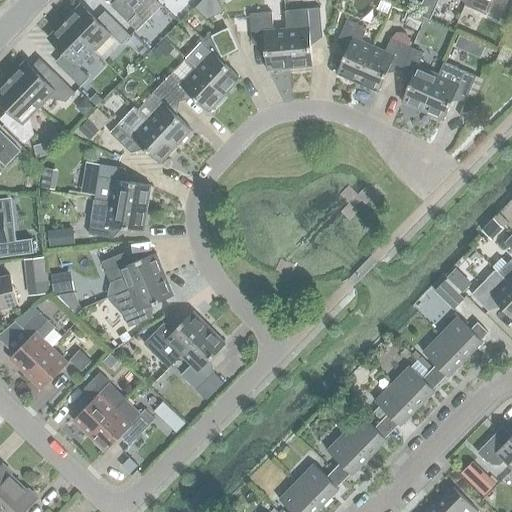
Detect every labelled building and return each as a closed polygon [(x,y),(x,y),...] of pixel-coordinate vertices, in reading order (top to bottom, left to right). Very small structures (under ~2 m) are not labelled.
[(120,0),(124,3),(115,12),(135,31),(144,22),(153,14),(161,5),(155,0),(120,0)] [(202,0),(195,8),(207,19),(222,12),(216,0),(202,0)] [(467,0),(466,3),(464,7),(499,22),(508,0),(467,0)] [(65,24),(95,52),(110,36),(120,47),(130,37),(110,17),(101,26),(82,7),(65,24)] [(320,9),(307,10),(285,12),(286,30),(289,69),(312,67),(310,39),(322,38),(320,9)] [(266,71),(289,69),(286,30),(272,31),(271,13),(249,15),(251,44),(264,43),(266,71)] [(357,84),(373,48),(361,42),(366,30),(346,21),(336,44),(347,49),(336,74),(357,84)] [(79,68),(95,52),(65,24),(49,41),(68,60),(60,69),(80,88),(89,78),(79,68)] [(213,37),(209,34),(194,50),(204,60),(195,69),(224,96),(239,80),(224,65),(226,55),(236,50),(227,30),(213,37)] [(471,41),(459,37),(455,48),(466,53),(471,41)] [(373,48),(357,84),(378,93),(389,67),(401,72),(411,49),(399,44),(390,40),(384,53),(373,48)] [(137,52),(143,58),(149,52),(144,46),(137,52)] [(511,51),(511,49),(503,46),(496,60),(506,64),(511,51)] [(422,112),(438,76),(417,67),(423,54),(411,49),(401,72),(412,77),(401,103),(422,112)] [(438,76),(422,112),(443,121),(454,96),(465,101),(476,78),(456,69),(443,63),(438,76)] [(26,64),(11,80),(38,109),(48,99),(65,103),(74,94),(54,74),(46,83),(26,64)] [(224,96),(195,69),(180,86),(169,76),(161,85),(179,103),(187,94),(208,113),(224,96)] [(29,119),(38,109),(11,80),(0,91),(0,104),(13,117),(4,126),(24,145),(33,136),(29,119)] [(179,103),(161,85),(152,95),(162,104),(147,121),(175,148),(191,131),(170,112),(179,103)] [(96,94),(89,101),(96,107),(102,101),(96,94)] [(75,108),(85,117),(94,108),(84,99),(75,108)] [(464,105),(459,116),(467,120),(472,109),(464,105)] [(175,148),(147,121),(133,108),(124,118),(109,134),(130,154),(139,145),(159,165),(175,148)] [(96,130),(88,121),(79,129),(88,138),(96,130)] [(0,163),(5,168),(20,152),(0,132),(0,163)] [(34,147),(37,159),(46,156),(43,144),(34,147)] [(94,201),(108,203),(146,209),(150,186),(122,182),(124,170),(100,166),(98,178),(94,201)] [(0,257),(13,256),(33,253),(31,240),(15,241),(13,224),(3,226),(1,200),(0,199),(0,257)] [(146,209),(108,203),(94,201),(92,214),(88,235),(113,239),(115,227),(143,232),(146,209)] [(493,219),(482,231),(491,240),(503,229),(493,219)] [(49,231),(50,246),(74,244),(73,229),(49,231)] [(109,283),(108,299),(164,276),(155,254),(129,265),(124,254),(101,263),(109,283)] [(45,259),(24,261),(27,283),(47,281),(45,259)] [(501,259),(492,268),(495,270),(498,274),(511,287),(511,261),(507,265),(501,259)] [(453,271),(447,277),(462,293),(468,287),(453,271)] [(511,318),(511,287),(498,274),(498,275),(494,271),(470,295),(487,312),(496,303),(511,318)] [(51,276),(54,294),(72,291),(69,273),(51,276)] [(0,278),(0,309),(17,305),(10,276),(0,278)] [(108,299),(123,317),(128,328),(151,319),(146,308),(173,297),(164,276),(108,299)] [(464,300),(445,281),(434,292),(453,311),(464,300)] [(9,359),(25,375),(51,349),(43,341),(55,329),(37,312),(33,308),(15,322),(21,329),(30,338),(9,359)] [(146,342),(155,351),(170,365),(180,355),(181,357),(209,329),(192,313),(172,333),(163,324),(146,342)] [(457,318),(439,336),(465,360),(482,343),(480,341),(487,334),(477,323),(470,331),(457,318)] [(225,345),(209,329),(181,357),(190,366),(180,376),(196,392),(206,402),(224,384),(214,374),(205,365),(225,345)] [(127,332),(119,337),(123,344),(131,339),(127,332)] [(465,360),(439,336),(422,354),(435,366),(428,373),(439,383),(446,377),(447,378),(465,360)] [(67,364),(51,349),(25,375),(41,390),(67,364)] [(70,361),(82,372),(91,362),(80,351),(70,361)] [(409,367),(392,385),(417,409),(434,392),(433,390),(439,383),(428,373),(422,380),(409,367)] [(94,399),(73,421),(89,436),(125,399),(109,384),(110,383),(100,373),(84,389),(94,399)] [(417,409),(392,385),(374,403),(387,415),(380,422),(391,432),(398,425),(400,427),(417,409)] [(125,399),(89,436),(105,452),(119,438),(128,447),(135,440),(154,420),(145,410),(141,415),(125,399)] [(175,414),(166,423),(176,433),(185,423),(175,414)] [(361,416),(344,434),(369,458),(386,441),(385,439),(391,432),(380,422),(374,429),(361,416)] [(352,476),(369,458),(344,434),(326,452),(339,464),(333,471),(343,481),(350,475),(352,476)] [(496,434),(477,453),(487,464),(489,462),(491,465),(500,465),(504,461),(511,468),(511,437),(506,443),(496,434)] [(129,458),(121,467),(130,475),(138,466),(129,458)] [(0,502),(20,482),(2,465),(0,467),(0,502)] [(313,465),(296,483),(321,508),(338,490),(337,488),(343,481),(333,471),(326,478),(313,465)] [(20,482),(0,502),(0,511),(24,511),(37,499),(20,482)] [(316,511),(321,508),(296,483),(278,501),(290,511),(316,511)] [(477,511),(453,488),(435,505),(442,511),(477,511)]
